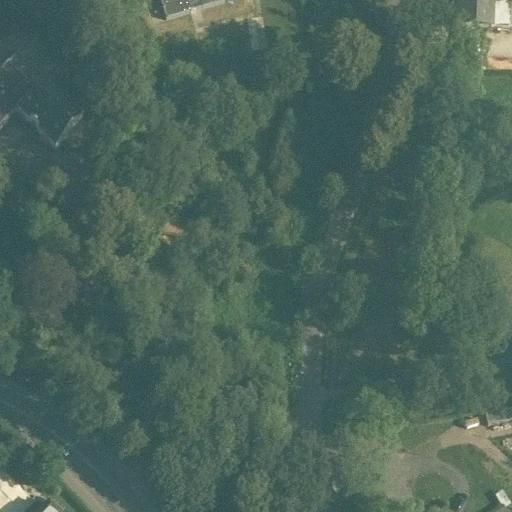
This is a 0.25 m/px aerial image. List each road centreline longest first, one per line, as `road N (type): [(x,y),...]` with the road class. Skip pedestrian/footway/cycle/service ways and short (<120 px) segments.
road 1 (unclassified): [(332,511),(309,397),(318,316),(329,255),(391,69),(396,0)]
road 2 (primary): [(124,511),(43,425),(0,401)]
